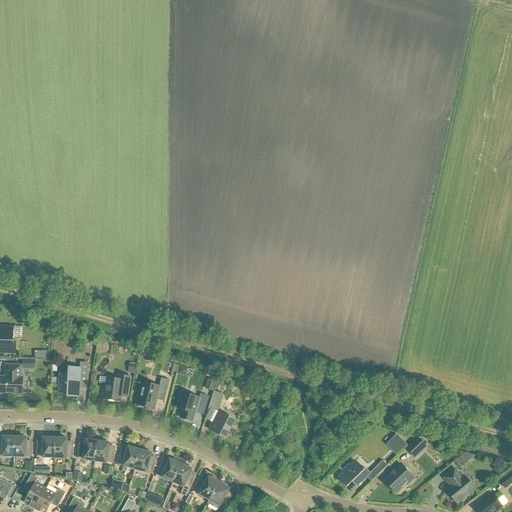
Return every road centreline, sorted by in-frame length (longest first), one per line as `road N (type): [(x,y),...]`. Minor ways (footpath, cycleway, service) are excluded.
road 1 (track): [(511,439),(0,289)]
road 2 (residential): [(309,495),(123,422),(0,415)]
